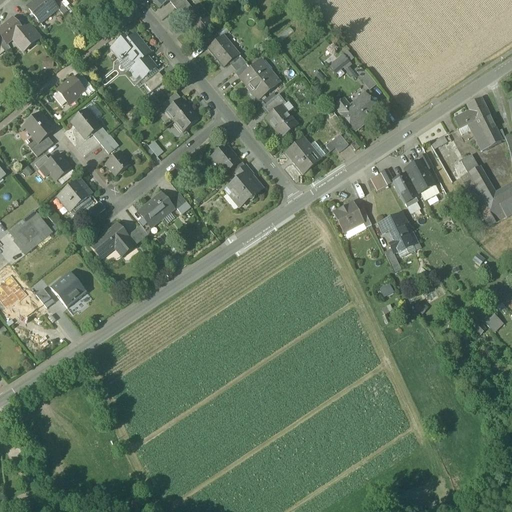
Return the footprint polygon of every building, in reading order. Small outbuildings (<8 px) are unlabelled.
[(37,0),(26,9),(39,25),(57,10),(51,3),(48,0),(37,0)] [(57,10),(63,17),(68,13),(56,0),(53,0),(51,3),(57,10)] [(176,10),(183,20),(193,12),(185,2),(183,0),(175,0),(171,4),(176,10)] [(183,20),(199,38),(214,26),(199,7),(193,12),(183,20)] [(12,41),(17,37),(23,32),(22,32),(13,20),(0,30),(0,38),(5,44),(6,46),(12,41)] [(30,26),(25,30),(36,43),(41,39),(30,26)] [(278,37),(282,42),(293,33),(289,28),(278,37)] [(25,30),(22,32),(23,32),(17,37),(21,43),(17,46),(23,54),(36,43),(25,30)] [(128,73),(135,82),(142,76),(145,80),(156,71),(143,55),(149,51),(136,34),(124,44),(121,40),(109,50),(119,62),(127,56),(130,59),(129,60),(129,62),(130,64),(132,64),(133,63),(136,67),(128,73)] [(17,37),(12,41),(17,46),(21,43),(17,37)] [(208,51),(223,69),(228,65),(239,56),(224,38),(208,51)] [(342,56),(343,57),(348,64),(353,60),(347,52),(342,56)] [(127,56),(119,62),(118,64),(126,74),(128,73),(136,67),(133,63),(132,64),(130,64),(129,62),(129,60),(130,59),(127,56)] [(228,65),(236,74),(244,67),(246,65),(239,56),(228,65)] [(330,68),(335,74),(343,68),(345,70),(350,66),(348,64),(343,57),(330,68)] [(43,59),(42,69),(54,69),(54,59),(43,59)] [(258,65),(268,76),(271,73),(261,62),(258,65)] [(251,88),(260,99),(264,96),(279,84),(271,73),(268,76),(258,65),(249,73),(240,80),(249,91),(251,88)] [(249,73),(244,67),(236,74),(235,74),(240,80),(249,73)] [(355,80),(358,78),(364,73),(359,68),(350,75),(355,80)] [(159,74),(156,71),(145,80),(143,82),(145,85),(158,74),(159,74)] [(358,78),(369,92),(376,86),(365,72),(364,73),(358,78)] [(144,86),(151,94),(165,82),(158,74),(145,85),(144,86)] [(75,81),(84,92),(89,98),(95,93),(81,76),(75,81)] [(79,96),(84,92),(75,81),(73,79),(57,92),(68,105),(73,101),(74,102),(80,98),(79,96)] [(263,102),(266,106),(267,105),(276,98),(274,94),(267,100),(266,99),(263,102)] [(166,102),(171,108),(179,101),(180,100),(176,95),(166,102)] [(276,98),(267,105),(271,110),(283,101),(278,96),(276,98)] [(336,108),(355,132),(378,113),(366,98),(361,102),(359,100),(349,108),(343,102),(336,108)] [(470,133),(481,154),(500,144),(495,134),(493,131),(494,130),(479,100),(466,107),(469,112),(453,121),(458,131),(467,127),(470,133)] [(169,118),(174,124),(189,111),(185,107),(186,106),(185,106),(184,107),(179,101),(171,108),(167,111),(167,112),(171,117),(169,118)] [(283,101),(271,110),(274,114),(282,108),(286,105),(283,101)] [(167,111),(171,108),(166,102),(163,105),(167,111)] [(286,105),(282,108),(287,114),(293,110),(288,103),(286,105)] [(85,109),(87,111),(96,122),(101,118),(91,104),(85,109)] [(266,115),(271,110),(267,105),(266,106),(262,109),(266,115)] [(266,121),(282,140),(298,127),(287,114),(282,108),(274,114),(269,118),(266,121)] [(71,124),(85,141),(92,136),(101,129),(96,122),(87,111),(71,124)] [(193,116),(189,111),(174,124),(179,129),(180,128),(184,133),(197,122),(193,117),(194,116),(193,115),(193,116)] [(37,144),(38,145),(46,138),(54,132),(40,115),(24,128),(33,139),(37,144)] [(467,127),(458,131),(461,137),(470,133),(467,127)] [(92,136),(99,145),(108,137),(101,129),(92,136)] [(495,134),(500,144),(505,141),(504,138),(502,130),(495,134)] [(109,136),(108,137),(99,145),(108,156),(119,148),(109,136)] [(334,149),(339,155),(348,147),(340,137),(330,144),(334,149)] [(428,145),(432,151),(446,144),(442,137),(428,145)] [(30,150),(37,159),(53,146),(46,138),(38,145),(37,144),(30,150)] [(25,145),(30,150),(37,144),(33,139),(25,145)] [(302,175),(303,176),(320,162),(322,161),(321,160),(319,162),(308,148),(310,147),(304,140),(304,139),(295,146),(295,147),(285,154),(286,155),(288,153),(295,162),(293,164),(294,164),(303,175),(302,175)] [(310,147),(304,139),(304,140),(310,147),(308,148),(319,162),(321,160),(310,147)] [(154,143),(148,148),(153,155),(157,159),(163,154),(154,143)] [(310,147),(321,160),(325,157),(314,143),(310,147)] [(350,146),(355,153),(359,150),(354,143),(350,146)] [(334,149),(330,144),(326,148),(330,153),(334,149)] [(142,150),(149,159),(153,155),(148,148),(146,146),(142,150)] [(212,158),(225,175),(228,172),(239,163),(238,163),(226,147),(212,158)] [(286,155),(293,164),(295,162),(288,153),(286,155)] [(105,166),(116,179),(130,166),(120,154),(105,166)] [(50,176),(56,184),(58,182),(71,172),(58,156),(49,163),(43,168),(44,168),(50,176)] [(422,162),(427,172),(432,169),(425,156),(419,160),(421,163),(422,162)] [(34,166),(39,172),(44,168),(43,168),(49,163),(45,157),(34,166)] [(460,164),(467,176),(478,170),(471,158),(460,164)] [(232,177),(234,176),(245,167),(240,161),(238,163),(239,163),(228,172),(232,177)] [(421,163),(407,170),(420,195),(435,187),(427,172),(422,162),(421,163)] [(294,164),(302,175),(303,175),(294,164)] [(252,176),(245,167),(234,176),(237,180),(241,185),(248,179),(252,176)] [(28,168),(22,173),(27,179),(33,174),(28,168)] [(50,176),(44,168),(39,172),(45,180),(50,176)] [(404,172),(406,175),(414,189),(411,191),(415,198),(420,195),(407,170),(404,172)] [(511,186),(493,197),(478,170),(467,176),(489,214),(511,200),(511,186)] [(381,175),(387,186),(392,183),(393,182),(387,171),(381,175)] [(75,176),(71,172),(58,182),(62,186),(75,176)] [(370,181),(376,193),(387,187),(380,175),(370,181)] [(400,197),(411,191),(414,189),(406,175),(393,182),(392,183),(400,197)] [(511,212),(511,200),(489,214),(467,176),(460,180),(487,227),(511,212)] [(239,208),(247,202),(249,203),(250,203),(253,203),(255,202),(255,200),(254,198),(260,193),(248,179),(241,185),(237,180),(224,191),(230,198),(231,198),(239,208)] [(57,199),(70,215),(73,212),(89,199),(91,197),(78,181),(57,199)] [(435,187),(420,195),(424,203),(439,195),(435,187)] [(415,198),(411,191),(400,197),(405,206),(416,200),(415,198)] [(179,195),(174,199),(182,208),(186,204),(179,195)] [(139,215),(143,221),(151,229),(162,220),(169,214),(173,211),(161,196),(151,204),(152,205),(139,215)] [(89,199),(73,212),(77,216),(93,204),(89,199)] [(177,212),(182,208),(174,199),(170,203),(177,212)] [(416,200),(405,206),(406,209),(417,204),(418,203),(416,200)] [(89,212),(95,219),(105,211),(99,204),(89,212)] [(190,209),(186,204),(182,208),(177,212),(181,216),(190,209)] [(417,204),(406,209),(410,216),(420,211),(417,204)] [(333,215),(342,232),(348,229),(350,231),(362,225),(363,224),(357,214),(352,205),(345,208),(347,211),(342,213),(341,211),(335,214),(333,215)] [(362,225),(365,230),(371,227),(363,211),(357,214),(363,224),(362,225)] [(17,248),(25,257),(38,246),(35,242),(48,231),(34,213),(9,234),(19,246),(17,248)] [(169,214),(162,220),(167,227),(174,220),(169,214)] [(401,259),(415,253),(406,233),(411,230),(403,215),(378,226),(383,236),(391,232),(393,238),(392,239),(394,245),(398,253),(399,254),(401,259)] [(145,234),(151,229),(143,221),(140,223),(142,226),(140,228),(145,234)] [(365,230),(362,225),(350,231),(348,229),(342,232),(346,238),(347,240),(365,230)] [(90,249),(100,261),(106,257),(105,256),(114,249),(114,250),(117,247),(124,256),(134,248),(135,247),(127,238),(118,226),(90,249)] [(134,248),(134,249),(148,237),(145,234),(140,228),(127,238),(135,247),(134,248)] [(35,242),(38,246),(51,235),(48,231),(35,242)] [(393,256),(398,253),(394,245),(389,247),(391,251),(393,256)] [(390,267),(397,264),(393,256),(391,251),(384,254),(390,267)] [(394,274),(401,271),(397,264),(390,267),(394,274)] [(421,270),(416,281),(429,284),(432,278),(421,270)] [(51,291),(67,311),(68,310),(66,309),(79,298),(81,299),(86,294),(69,274),(62,280),(63,281),(51,291)] [(0,286),(0,303),(6,311),(18,301),(19,303),(27,297),(10,276),(3,282),(4,284),(0,286)] [(375,286),(385,308),(391,306),(400,301),(390,279),(375,286)] [(43,290),(35,296),(39,301),(46,310),(54,304),(43,290)] [(41,315),(46,310),(39,301),(33,306),(41,315)] [(420,303),(414,310),(422,316),(428,309),(420,303)] [(396,317),(391,306),(385,308),(381,310),(387,322),(396,317)] [(477,318),(482,323),(493,313),(495,311),(490,306),(477,318)] [(504,324),(493,313),(482,323),(494,334),(504,324)] [(480,337),(486,330),(478,322),(471,329),(480,337)]
